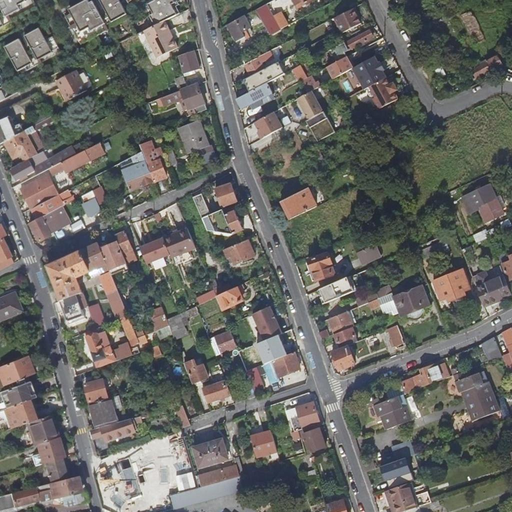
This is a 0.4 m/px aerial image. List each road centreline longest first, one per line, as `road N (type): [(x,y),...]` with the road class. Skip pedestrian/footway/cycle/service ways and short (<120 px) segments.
road 1 (residential): [(200,0),(241,164),(324,388)]
road 2 (residential): [(99,511),(49,323),(0,180)]
road 3 (residential): [(373,0),(437,106),(454,109),(496,85),(511,89)]
road 4 (residential): [(324,388),(511,313)]
road 5 (residential): [(324,388),(369,511)]
